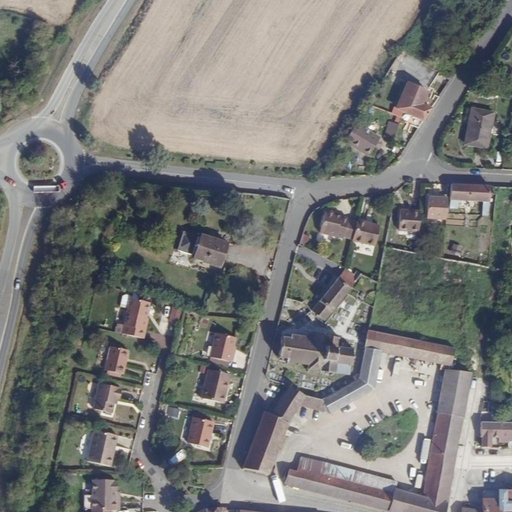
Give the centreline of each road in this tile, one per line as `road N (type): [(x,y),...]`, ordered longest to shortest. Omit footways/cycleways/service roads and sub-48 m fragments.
road 1 (residential): [(310,191),(298,208),(227,490)]
road 2 (unclassified): [(112,166),(310,191)]
road 3 (residential): [(410,168),(511,10)]
road 4 (residential): [(177,507),(155,494),(142,456),(168,345)]
road 5 (secondary): [(0,368),(22,259),(49,197)]
road 6 (secondary): [(66,139),(71,103),(132,0)]
road 7 (secondary): [(114,0),(31,127)]
